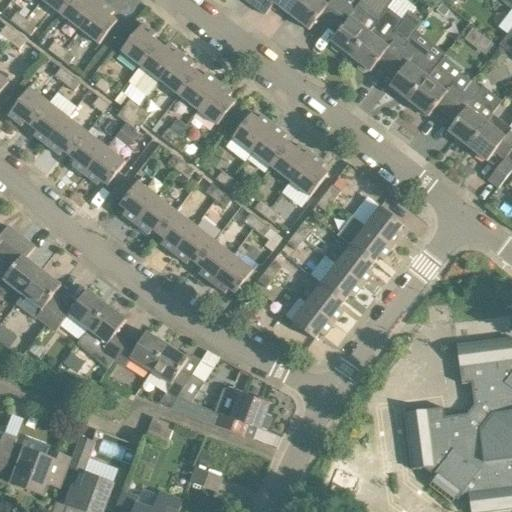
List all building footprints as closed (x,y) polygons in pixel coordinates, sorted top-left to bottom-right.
[(43,0),(42,2),(61,16),(73,0),(43,0)] [(73,0),(61,16),(80,31),(101,4),(96,0),(73,0)] [(256,0),(252,6),(265,17),(274,5),(290,17),(302,0),(256,0)] [(340,0),(302,0),(290,17),(309,32),(319,18),(329,26),(346,4),(340,0)] [(341,50),(351,58),(388,10),(394,1),(392,0),(362,0),(354,11),(346,4),(329,26),(339,33),(331,43),(333,44),(332,49),(337,52),(341,50)] [(101,4),(80,31),(100,46),(117,23),(111,18),(114,14),(101,4)] [(403,22),(388,10),(351,58),(361,66),(360,70),(365,74),(369,72),(370,73),(378,63),(388,71),(412,39),(424,24),(410,13),(403,22)] [(20,30),(27,22),(16,14),(10,22),(20,30)] [(27,22),(20,30),(30,38),(37,30),(27,22)] [(122,53),(141,68),(159,45),(153,40),(156,36),(143,26),(122,53)] [(0,35),(10,43),(17,35),(6,27),(0,34),(0,35)] [(65,51),(54,43),(57,40),(48,34),(40,45),(58,59),(65,51)] [(17,35),(10,43),(20,51),(26,43),(17,35)] [(412,39),(388,71),(397,78),(390,88),(409,103),(435,70),(441,62),(412,39)] [(141,68),(160,83),(181,55),(168,46),(165,50),(159,45),(141,68)] [(65,51),(58,59),(68,67),(75,59),(65,51)] [(160,83),(179,97),(197,74),(191,70),(194,65),(181,55),(160,83)] [(65,85),(71,77),(61,69),(54,77),(65,85)] [(435,70),(409,103),(429,118),(436,108),(446,116),(463,94),(453,86),(454,84),(435,70)] [(179,97),(198,112),(219,85),(206,75),(203,79),(197,74),(179,97)] [(0,77),(0,96),(9,85),(0,77)] [(71,77),(65,85),(74,93),(81,85),(71,77)] [(101,80),(95,88),(105,96),(111,87),(101,80)] [(471,83),(463,94),(446,116),(456,123),(448,133),(468,148),(492,117),(495,113),(475,98),(481,90),(471,83)] [(219,85),(198,112),(218,127),(235,104),(229,99),(232,95),(219,85)] [(32,128),(49,105),(30,90),(9,118),(22,128),(26,124),(32,128)] [(99,98),(92,107),(102,115),(109,106),(99,98)] [(130,101),(123,110),(132,117),(139,109),(130,101)] [(68,120),(49,105),(32,128),(38,133),(34,138),(47,147),(68,120)] [(150,117),(139,109),(132,117),(143,126),(150,117)] [(132,117),(123,110),(117,117),(126,125),(132,117)] [(253,154),(274,127),(261,117),(258,121),(251,116),(233,139),(253,154)] [(143,126),(132,117),(126,125),(137,133),(143,126)] [(492,117),(468,148),(487,163),(495,153),(505,161),(505,160),(511,151),(511,125),(509,129),(492,117)] [(63,153),(70,158),(87,135),(68,120),(47,147),(60,157),(63,153)] [(253,154),(272,169),(289,146),(283,141),(287,137),(274,127),(253,154)] [(171,147),(178,139),(167,130),(161,139),(171,147)] [(106,149),(87,135),(70,158),(76,162),(72,167),(85,177),(106,149)] [(178,139),(171,147),(181,154),(187,146),(178,139)] [(272,169),(291,184),(312,156),(299,146),(296,151),(289,146),(272,169)] [(106,149),(85,177),(98,187),(101,182),(108,187),(126,164),(106,149)] [(312,156),(291,184),(310,199),(328,176),(321,170),(325,166),(312,156)] [(178,173),(184,164),(175,157),(168,165),(178,173)] [(511,165),(505,160),(505,161),(489,182),(499,190),(511,172),(511,165)] [(184,164),(178,173),(189,181),(195,173),(184,164)] [(226,189),(232,181),(222,173),(216,181),(226,189)] [(232,181),(226,189),(236,197),(242,188),(232,181)] [(136,227),(158,199),(138,184),(120,207),(127,212),(124,217),(136,227)] [(216,202),(222,194),(212,186),(206,194),(216,202)] [(324,197),(333,203),(340,194),(332,187),(324,197)] [(222,194),(216,202),(226,210),(232,201),(222,194)] [(325,214),(333,203),(324,197),(316,207),(325,214)] [(177,214),(158,199),(136,227),(149,236),(153,232),(159,237),(177,214)] [(264,218),(270,210),(260,202),(254,210),(264,218)] [(365,228),(393,250),(403,237),(398,233),(403,227),(380,209),(365,228)] [(270,210),(264,218),(274,226),(280,218),(270,210)] [(174,256),(196,228),(177,214),(159,237),(165,242),(162,246),(174,256)] [(254,231),(260,223),(250,215),(244,223),(254,231)] [(342,241),(351,247),(374,265),(379,259),(383,262),(393,250),(365,228),(357,222),(342,241)] [(260,223),(254,231),(264,239),(270,231),(260,223)] [(295,235),(304,241),(311,232),(303,225),(295,235)] [(0,266),(3,263),(22,238),(8,228),(0,238),(0,266)] [(215,243),(196,228),(174,256),(187,266),(191,261),(197,266),(215,243)] [(296,251),(304,241),(295,235),(287,245),(296,251)] [(35,249),(22,238),(3,263),(0,266),(0,279),(23,297),(42,272),(26,261),(35,249)] [(234,258),(215,243),(197,266),(203,271),(200,275),(212,285),(234,258)] [(351,247),(336,267),(364,288),(373,275),(369,271),(374,265),(351,247)] [(234,258),(212,285),(225,295),(229,290),(235,296),(253,273),(234,258)] [(266,273),(274,279),(282,270),(273,263),(266,273)] [(364,288),(336,267),(321,286),(345,303),(349,297),(354,300),(364,288)] [(61,287),(42,272),(23,297),(14,308),(34,323),(37,319),(46,326),(63,305),(53,297),(61,287)] [(266,290),(274,279),(266,273),(258,283),(266,290)] [(321,286),(307,304),(334,326),(344,313),(340,309),(345,303),(321,286)] [(69,317),(88,331),(107,307),(87,292),(72,312),(63,305),(46,326),(56,334),(69,317)] [(334,326),(307,304),(292,324),(315,342),(320,335),(324,338),(334,326)] [(126,322),(107,307),(88,331),(81,341),(101,356),(103,354),(115,361),(129,338),(119,332),(126,322)] [(140,345),(129,338),(115,361),(125,368),(130,360),(151,373),(167,347),(147,334),(140,345)] [(511,343),(457,350),(462,386),(471,384),(474,407),(467,416),(445,419),(444,409),(409,414),(416,470),(424,470),(433,477),(431,480),(458,501),(461,498),(470,505),(471,511),(476,511),(511,507),(511,343)] [(171,386),(166,394),(159,406),(171,411),(192,378),(181,371),(188,361),(167,347),(151,373),(171,386)] [(192,378),(171,411),(253,441),(257,430),(260,431),(261,428),(267,431),(271,419),(266,417),(269,407),(240,396),(240,398),(227,393),(218,415),(212,413),(212,411),(192,404),(204,386),(192,378)] [(146,438),(168,446),(175,427),(153,419),(146,438)] [(0,466),(6,469),(17,440),(4,435),(0,445),(0,466)] [(72,461),(69,470),(84,475),(96,444),(80,438),(72,461)] [(61,489),(69,470),(72,461),(49,453),(47,460),(25,451),(12,485),(43,497),(48,484),(61,489)] [(216,494),(221,479),(195,469),(190,484),(216,494)] [(113,486),(88,476),(82,492),(74,488),(67,506),(82,511),(103,511),(104,510),(109,498),(113,486)] [(179,511),(183,502),(160,493),(153,511),(136,505),(138,500),(122,494),(119,502),(115,511),(179,511)] [(109,498),(104,510),(110,511),(115,511),(119,502),(109,498)]
